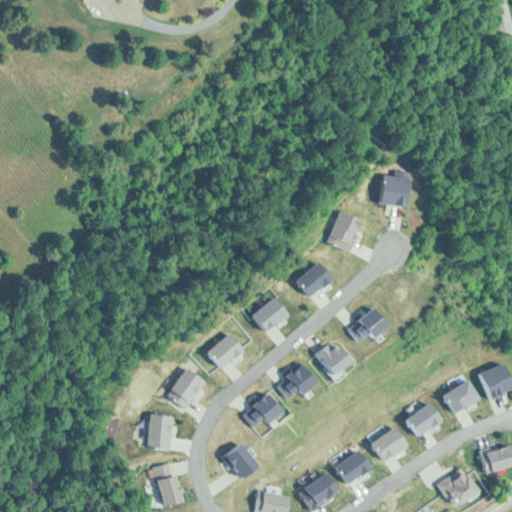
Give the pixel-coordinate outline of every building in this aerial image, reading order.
[(377,170),(403,175),(396,209),(370,204),(377,170)] [(334,210),(357,220),(345,250),(322,242),(334,210)] [(290,278),(315,262),(328,281),(303,297),(290,278)] [(246,311),(270,294),(285,316),(261,333),(246,311)] [(365,307),(339,326),(350,342),(376,323),(365,307)] [(204,349),(228,331),(242,350),(218,368),(204,349)] [(310,359),(333,344),(345,362),(322,377),(310,359)] [(472,373),(499,361),(509,385),(483,397),(472,373)] [(296,363),(269,383),(281,400),(308,380),(296,363)] [(183,366),(202,380),(181,408),(162,394),(183,366)] [(436,393),(464,379),(475,402),(447,416),(436,393)] [(236,413),(261,391),(277,409),(251,431),(236,413)] [(402,417),(424,400),(438,419),(416,436),(402,417)] [(141,445),(165,450),(171,417),(147,412),(141,445)] [(390,426),(364,442),(375,459),(401,443),(390,426)] [(218,454),(236,441),(253,466),(234,478),(218,454)] [(476,448),(505,446),(506,462),(478,471),(476,448)] [(330,466),(357,448),(369,467),(341,484),(330,466)] [(146,464),(167,461),(173,502),(152,505),(146,464)] [(434,487),(461,469),(474,489),(447,506),(434,487)] [(323,470),(335,489),(305,509),(293,490),(323,470)] [(165,504),(189,503),(187,474),(164,475),(165,504)] [(254,488),(284,496),(280,511),(250,511),(247,511),(254,488)]
